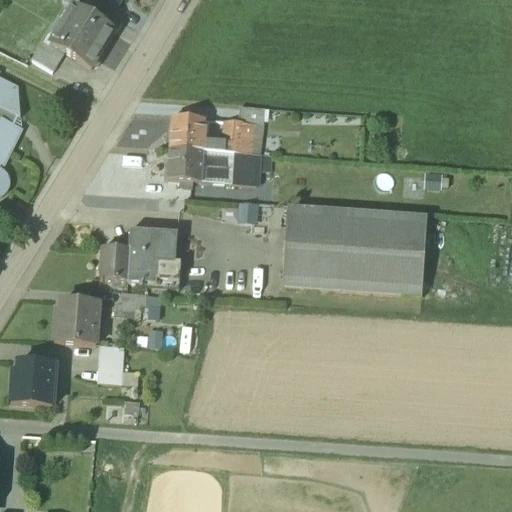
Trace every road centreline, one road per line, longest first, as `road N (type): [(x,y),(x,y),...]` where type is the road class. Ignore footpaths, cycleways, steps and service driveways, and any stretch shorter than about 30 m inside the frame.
road 1 (track): [(511,461),(0,423)]
road 2 (residential): [(0,294),(178,0)]
road 3 (track): [(0,63),(107,122)]
